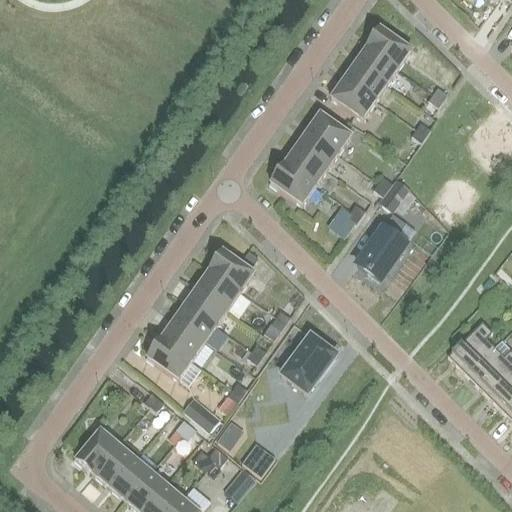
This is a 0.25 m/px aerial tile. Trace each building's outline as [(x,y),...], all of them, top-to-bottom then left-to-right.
[(380,33),(367,52),(398,74),(412,55),(380,33)] [(367,52),(356,68),(387,90),(398,74),(367,52)] [(356,68),(344,83),(376,106),(387,90),(356,68)] [(344,83),(331,103),(363,125),(376,106),(344,83)] [(438,92),(433,99),(443,106),(448,99),(438,92)] [(433,99),(428,105),(438,112),(443,106),(433,99)] [(320,118),(306,137),(338,160),(352,140),(320,118)] [(421,127),(416,134),(426,141),(431,134),(421,127)] [(416,134),(412,141),(421,148),(426,141),(416,134)] [(306,137),(295,153),(327,175),(338,160),(306,137)] [(295,153),(284,169),(316,191),(327,175),(295,153)] [(284,169),(271,188),(302,211),(316,191),(284,169)] [(383,181),(378,188),(388,195),(393,188),(383,181)] [(397,185),(380,207),(392,217),(409,195),(397,185)] [(378,188),(373,194),(383,202),(388,195),(378,188)] [(355,209),(351,216),(361,223),(365,216),(355,209)] [(351,216),(346,222),(356,229),(361,223),(351,216)] [(393,219),(357,270),(370,279),(371,278),(380,285),(384,280),(406,250),(396,243),(406,229),(393,219)] [(337,222),(329,232),(345,244),(353,233),(337,222)] [(223,256),(209,275),(241,297),(255,278),(223,256)] [(209,275),(196,294),(228,316),(241,297),(209,275)] [(196,294),(185,309),(217,332),(228,316),(196,294)] [(185,309),(174,325),(206,347),(217,332),(185,309)] [(281,315),(276,322),(286,329),(291,322),(281,315)] [(276,322),(271,328),(281,335),(286,329),(276,322)] [(174,325),(161,344),(193,366),(206,347),(174,325)] [(482,326),(448,360),(467,380),(496,351),(487,342),(493,336),(482,326)] [(311,341),(281,380),(307,400),(337,360),(311,341)] [(161,344),(147,363),(179,385),(178,387),(187,393),(201,374),(192,367),(193,366),(161,344)] [(496,351),(467,380),(486,398),(511,372),(511,355),(502,345),(496,351)] [(257,350),(252,356),(262,363),(266,357),(257,350)] [(252,356),(247,363),(257,370),(262,363),(252,356)] [(511,372),(486,398),(504,417),(511,409),(511,372)] [(237,387),(232,394),(242,401),(247,394),(237,387)] [(232,394),(227,400),(237,407),(242,401),(232,394)] [(152,398),(144,407),(150,412),(158,403),(152,398)] [(158,403),(150,412),(156,418),(164,408),(158,403)] [(194,403),(183,415),(208,436),(219,424),(194,403)] [(184,425),(176,434),(182,439),(190,430),(184,425)] [(190,430),(182,439),(189,445),(196,435),(190,430)] [(101,435),(76,464),(94,480),(119,450),(101,435)] [(119,450),(94,480),(111,494),(136,465),(119,450)] [(216,452),(208,461),(215,466),(222,457),(216,452)] [(222,457),(215,466),(221,472),(229,462),(222,457)] [(375,481),(406,506),(413,497),(419,502),(427,493),(390,463),(375,481)] [(136,465),(111,494),(126,507),(151,477),(136,465)] [(241,474),(223,496),(236,506),(254,484),(241,474)] [(151,477),(126,507),(132,511),(146,511),(166,489),(151,477)] [(166,489),(146,511),(176,511),(183,504),(166,489)]
